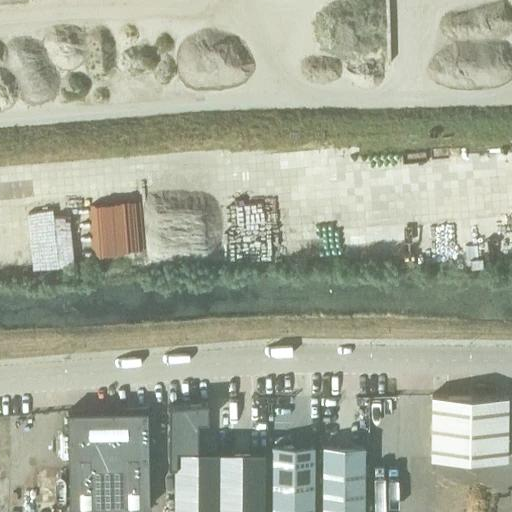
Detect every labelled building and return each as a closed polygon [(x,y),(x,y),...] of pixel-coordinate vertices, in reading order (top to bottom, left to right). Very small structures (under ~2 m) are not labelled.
[(507,458),(508,395),(432,394),(431,457),(507,458)] [(266,511),(267,441),(267,398),(229,398),(229,448),(196,447),(196,419),(208,419),(208,400),(169,403),(168,511),(266,511)] [(149,510),(148,409),(68,410),(70,510),(72,510),(132,510),(149,510)] [(17,415),(0,414),(0,438),(17,439),(17,415)] [(313,511),(314,444),(273,443),(272,511),(313,511)] [(363,511),(364,444),(323,444),(322,511),(363,511)] [(65,511),(66,469),(37,469),(36,511),(65,511)]
